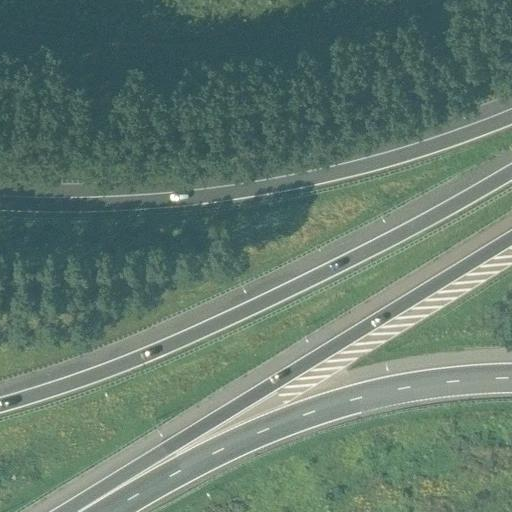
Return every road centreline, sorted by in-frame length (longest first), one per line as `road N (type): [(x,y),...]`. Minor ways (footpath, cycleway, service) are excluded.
road 1 (motorway): [(511,172),(245,312),(0,407)]
road 2 (motorway): [(511,116),(344,173),(209,200),(0,205)]
road 3 (motorway): [(511,237),(273,382),(91,511)]
road 4 (motorway): [(511,386),(393,395),(288,420),(179,465),(94,511)]
